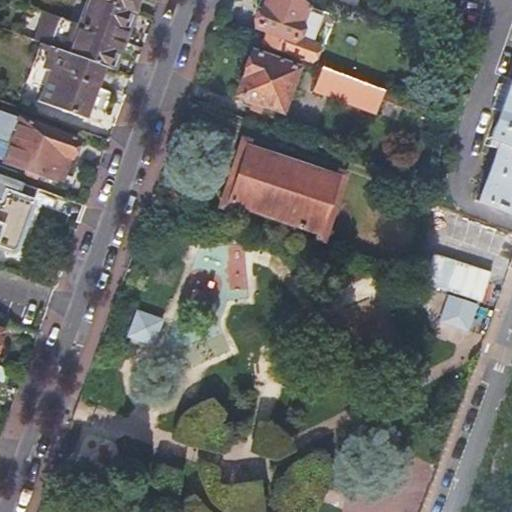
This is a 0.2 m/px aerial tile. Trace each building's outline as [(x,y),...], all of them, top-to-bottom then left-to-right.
[(94,0),(89,0),(79,27),(123,42),(133,14),(94,0)] [(94,0),(133,14),(138,0),(94,0)] [(261,45),(310,63),(316,45),(327,14),(307,6),(289,0),(270,0),(267,10),(263,8),(260,7),(253,27),(265,31),(261,45)] [(79,27),(44,14),(34,42),(58,51),(69,55),(104,68),(112,71),(123,42),(79,27)] [(69,55),(58,51),(40,100),(39,99),(38,102),(86,120),(87,118),(85,117),(104,68),(69,55)] [(252,53),(237,95),(281,111),(296,69),(252,53)] [(448,87),(450,69),(437,64),(431,80),(448,87)] [(382,89),(323,68),(315,90),(373,112),(382,89)] [(511,75),(494,126),(489,139),(486,146),(497,150),(478,202),(484,204),(511,214),(511,75)] [(418,103),(402,97),(398,105),(415,111),(418,103)] [(40,175),(61,183),(76,141),(21,121),(6,164),(27,171),(26,175),(38,179),(40,175)] [(227,211),(230,204),(248,148),(250,142),(241,140),(218,208),(227,211)] [(248,148),(230,204),(316,233),(335,177),(248,148)] [(337,171),(335,177),(316,233),(314,239),(322,242),(346,174),(337,171)] [(38,190),(0,176),(0,250),(8,253),(10,253),(13,253),(15,251),(17,248),(38,190)] [(467,330),(475,303),(449,295),(440,321),(467,330)] [(163,320),(135,310),(125,338),(153,348),(163,320)] [(0,384),(4,386),(10,370),(0,366),(0,337),(2,333),(0,331),(0,384)]
